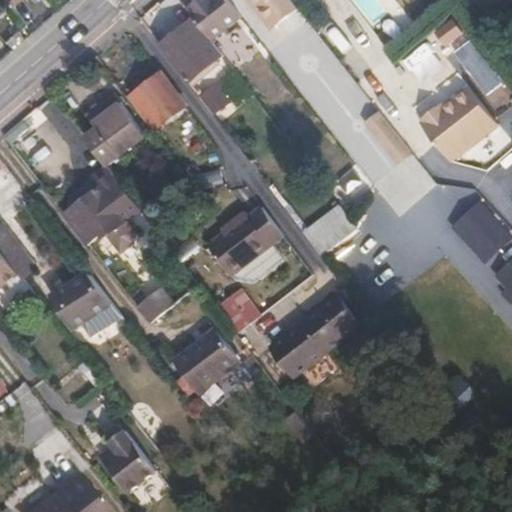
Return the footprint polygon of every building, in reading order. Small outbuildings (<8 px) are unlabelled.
[(197,0),(189,7),(198,19),(213,38),(242,16),(229,0),(197,0)] [(292,0),(291,0),(251,0),(266,19),(292,0)] [(198,19),(163,45),(187,76),(221,49),(213,38),(198,19)] [(420,58),(442,48),(436,36),(415,46),(420,58)] [(471,42),(455,55),(489,95),(505,82),(471,42)] [(260,49),(241,61),(282,126),(301,115),(260,49)] [(418,81),(413,86),(444,127),(477,101),(449,64),(422,85),(418,81)] [(164,70),(128,96),(155,134),(191,108),(164,70)] [(213,78),(197,90),(209,105),(224,94),(213,78)] [(444,127),(413,86),(399,96),(430,138),(444,127)] [(100,128),(87,139),(109,168),(147,137),(116,96),(90,116),(100,128)] [(404,147),(389,128),(381,134),(396,153),(404,147)] [(32,156),(47,168),(58,154),(42,142),(32,156)] [(511,158),(501,167),(511,180),(511,158)] [(116,179),(69,214),(67,216),(89,245),(92,244),(104,233),(96,221),(114,207),(125,221),(128,220),(139,235),(151,226),(116,179)] [(451,227),(485,263),(511,238),(511,236),(479,201),(451,227)] [(305,231),(323,256),(357,230),(339,205),(305,231)] [(246,212),(232,223),(235,227),(226,233),(209,247),(232,277),(234,276),(274,246),(285,237),(262,207),(251,216),(246,212)] [(0,221),(0,246),(8,257),(20,247),(0,221)] [(235,227),(232,223),(224,229),(226,233),(235,227)] [(8,257),(0,246),(0,275),(14,265),(8,257)] [(285,260),(274,246),(234,276),(237,280),(258,282),(285,260)] [(89,333),(110,320),(85,279),(55,296),(75,328),(83,323),(89,333)] [(153,324),(177,304),(162,286),(138,307),(153,324)] [(242,335),(254,326),(243,312),(251,304),(244,295),(223,312),(242,335)] [(335,313),(346,305),(340,297),(322,311),(326,314),(330,309),(335,313)] [(298,334),(296,330),(271,349),(295,380),(363,327),(346,305),(335,313),(330,309),(326,314),(322,311),(312,318),(314,322),(298,334)] [(312,318),(296,330),(298,334),(314,322),(312,318)] [(198,394),(242,363),(219,329),(174,360),(198,394)] [(126,413),(160,458),(194,432),(181,416),(165,427),(143,400),(126,413)] [(129,496),(156,475),(123,431),(108,444),(114,452),(102,461),(129,496)]
